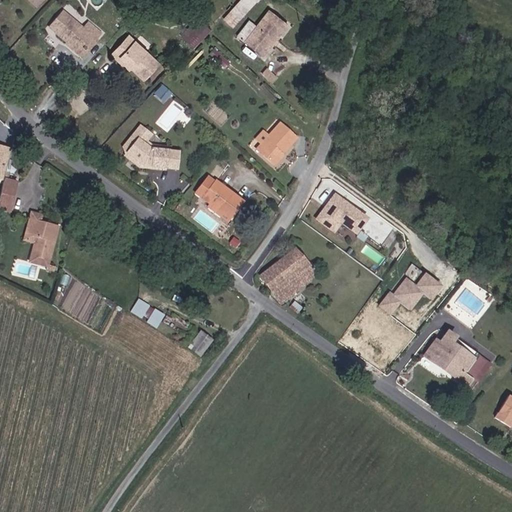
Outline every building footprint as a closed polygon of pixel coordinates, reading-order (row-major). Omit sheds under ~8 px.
[(238,0),(223,18),(233,27),(257,0),(238,0)] [(267,55),(289,23),(270,10),(248,43),(267,55)] [(81,52),(94,40),(101,33),(88,21),(83,27),(66,12),(53,25),(68,39),(81,52)] [(181,37),(193,49),(204,37),(199,31),(196,34),(190,28),(181,37)] [(112,55),(119,62),(123,58),(132,67),(143,79),(158,63),(130,36),(112,55)] [(159,94),(166,99),(171,94),(163,88),(159,94)] [(280,126),(297,140),(300,137),(283,122),(280,126)] [(273,165),(297,140),(280,126),(258,150),(273,165)] [(146,141),(152,135),(143,128),(128,147),(130,152),(133,155),(137,155),(141,160),(142,163),(145,165),(167,167),(169,151),(155,149),(146,141)] [(13,175),(1,173),(0,179),(0,192),(9,195),(13,175)] [(244,201),(216,181),(214,185),(207,179),(197,196),(232,219),(244,201)] [(369,218),(334,193),(313,220),(332,234),(339,225),(355,237),(369,218)] [(29,231),(33,215),(28,213),(23,229),(29,231)] [(55,220),(33,215),(29,231),(33,232),(28,251),(45,256),(55,220)] [(259,275),(280,305),(322,278),(318,269),(310,272),(297,251),(259,275)] [(15,271),(33,275),(36,265),(18,260),(15,271)] [(440,286),(423,273),(413,285),(403,278),(391,295),(386,291),(375,305),(390,316),(398,305),(407,312),(420,295),(428,301),(440,286)] [(226,294),(221,291),(218,295),(222,299),(226,294)] [(131,311),(142,317),(150,304),(139,297),(131,311)] [(147,322),(158,327),(165,313),(155,308),(147,322)] [(202,356),(214,341),(202,332),(190,347),(202,356)] [(451,332),(442,344),(431,359),(459,379),(470,360),(453,348),(459,338),(451,332)] [(431,359),(442,344),(438,342),(427,357),(431,359)] [(511,421),(511,396),(497,417),(506,424),(510,420),(511,421)]
